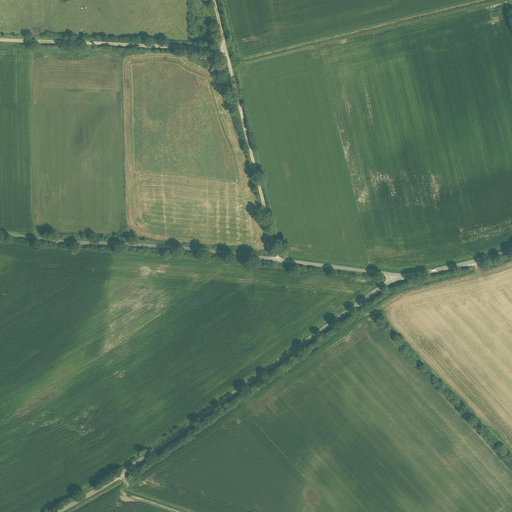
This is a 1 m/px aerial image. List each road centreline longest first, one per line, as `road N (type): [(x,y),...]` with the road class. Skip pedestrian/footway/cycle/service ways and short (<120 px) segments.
road 1 (unclassified): [(58,511),(396,278)]
road 2 (unclassified): [(396,278),(0,230)]
road 3 (track): [(273,259),(214,0)]
road 4 (track): [(0,39),(226,49)]
